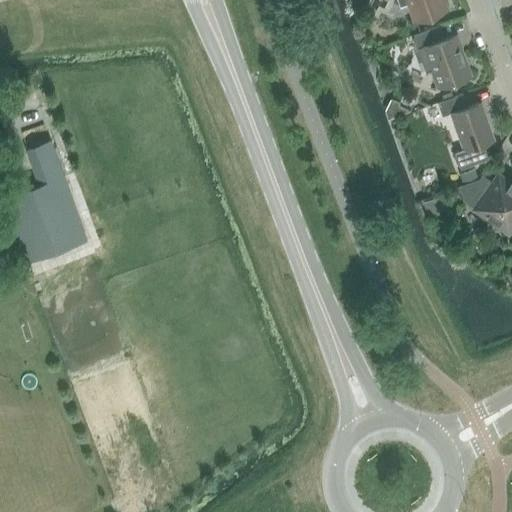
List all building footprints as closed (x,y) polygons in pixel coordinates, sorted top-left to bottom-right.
[(397,0),(400,7),(409,4),(415,21),(445,10),(444,7),(445,4),(443,0),(397,0)] [(438,26),(413,35),(418,48),(426,71),(432,69),(439,87),(469,76),(454,35),(443,39),(438,26)] [(462,93),(437,102),(442,116),(452,112),(465,148),(454,152),(460,169),(488,158),(483,143),(492,140),(478,103),(467,107),(462,93)] [(391,98),(385,111),(388,119),(410,111),(398,105),(399,103),(391,98)] [(25,261),(85,239),(49,141),(25,149),(39,187),(3,201),(25,261)] [(473,169),(459,174),(462,184),(477,179),(473,169)] [(509,184),(498,176),(490,187),(479,179),(458,186),(463,201),(507,232),(511,225),(511,181),(511,180),(509,184)] [(441,196),(422,203),(427,215),(446,208),(441,196)]
